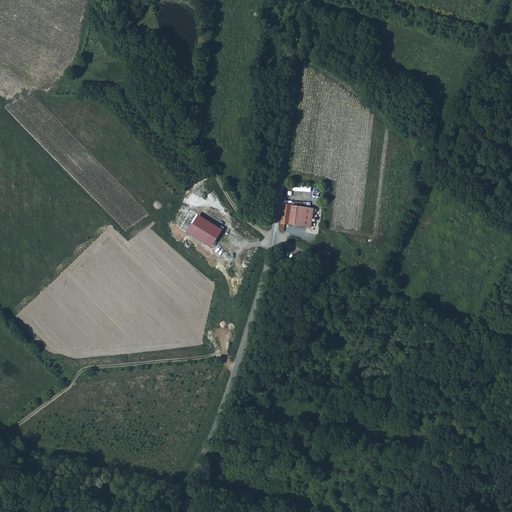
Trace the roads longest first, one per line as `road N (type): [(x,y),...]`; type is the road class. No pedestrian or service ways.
road 1 (unclassified): [(185,511),(270,258),(297,0)]
road 2 (track): [(274,232),(238,209),(102,0)]
road 3 (track): [(273,244),(424,305),(511,359)]
road 4 (track): [(235,370),(216,355),(90,367),(0,432)]
